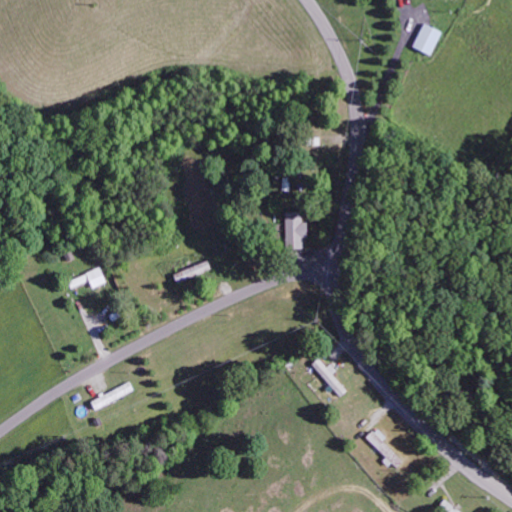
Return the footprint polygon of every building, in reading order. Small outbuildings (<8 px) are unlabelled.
[(430,56),(441,33),(423,24),(411,48),(430,56)] [(302,249),(301,239),(305,239),(305,214),(283,214),(284,250),(302,249)] [(84,274),(92,289),(106,282),(98,267),(84,274)] [(349,389),(328,367),(319,357),(311,365),(340,397),(349,389)] [(135,391),(131,382),(89,401),(93,410),(135,391)] [(402,459),(375,429),(365,439),(393,468),(402,459)] [(460,511),(444,499),(438,506),(445,511),(460,511)]
